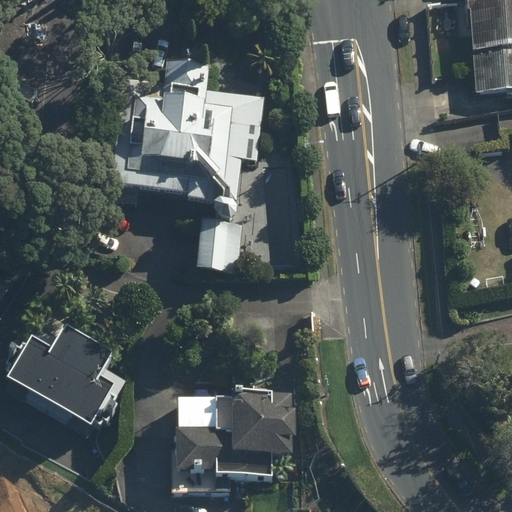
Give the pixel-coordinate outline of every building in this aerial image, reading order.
[(511,0),(472,0),(476,100),(511,99),(511,0)] [(167,95),(121,93),(117,192),(203,196),(200,279),(241,281),(246,165),(259,166),(262,103),(215,101),(217,65),(168,63),(167,95)] [(0,316),(20,285),(0,272),(0,316)] [(16,346),(2,370),(18,379),(12,390),(93,439),(119,396),(103,386),(118,361),(72,333),(57,358),(37,347),(32,355),(16,346)] [(220,486),(277,487),(277,464),(298,464),(299,401),(238,400),(238,408),(177,407),(175,495),(220,496),(220,486)]
